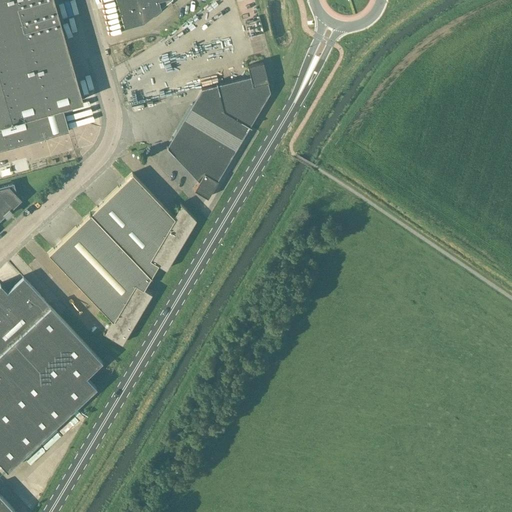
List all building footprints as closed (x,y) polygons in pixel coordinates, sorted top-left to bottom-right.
[(0,0),(0,148),(67,130),(60,106),(81,100),(53,0),(0,0)] [(115,0),(124,28),(143,23),(171,0),(115,0)] [(198,181),(193,189),(206,198),(217,180),(216,180),(269,92),(266,82),(267,82),(262,62),(246,66),(249,76),(204,87),(201,88),(201,89),(167,146),(166,146),(166,147),(198,181)] [(173,217),(131,173),(47,253),(111,321),(104,334),(121,344),(151,293),(143,288),(157,265),(165,270),(195,219),(181,204),(173,217)] [(12,184),(0,187),(0,218),(19,200),(18,196),(13,191),(12,184)] [(85,376),(101,361),(22,276),(6,291),(0,284),(0,463),(6,470),(95,386),(85,376)] [(0,511),(15,511),(0,495),(0,511)]
